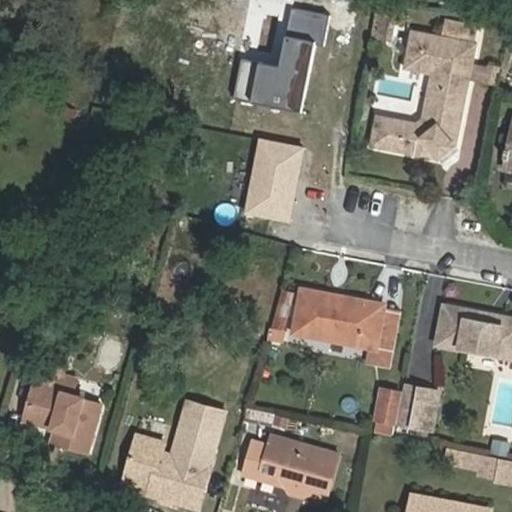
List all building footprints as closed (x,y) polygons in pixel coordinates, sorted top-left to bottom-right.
[(323,14),(292,8),(280,66),(240,58),(232,97),(302,112),(323,14)] [(377,15),(373,36),(388,39),(392,18),(377,15)] [(442,36),(412,30),(404,68),(431,75),(422,118),(416,122),(377,114),(371,145),(439,159),(458,144),(469,87),(496,93),(500,75),(500,74),(472,68),(477,43),(476,43),(479,27),(445,20),(442,36)] [(506,76),(511,54),(511,31),(500,74),(500,75),(506,76)] [(306,146),(260,137),(245,212),(291,221),(306,146)] [(368,301),(302,288),(293,333),(370,348),(375,349),(383,307),(368,304),(368,301)] [(511,318),(445,305),(437,344),(511,357),(511,318)] [(387,373),(399,310),(383,307),(375,349),(370,348),(366,369),(387,373)] [(58,372),(62,355),(46,350),(41,367),(39,366),(25,419),(63,430),(59,443),(89,452),(102,404),(84,399),(84,397),(73,394),(78,378),(58,372)] [(420,387),(406,384),(399,422),(413,425),(420,387)] [(439,391),(420,387),(413,425),(432,429),(439,391)] [(400,392),(383,389),(377,418),(395,422),(400,392)] [(124,482),(155,491),(154,496),(198,509),(210,465),(227,412),(186,400),(163,451),(165,442),(138,434),(124,482)] [(261,411),(248,408),(246,418),(260,421),(261,411)] [(395,422),(377,418),(375,431),(392,434),(395,422)] [(244,474),(259,478),(262,468),(280,474),(290,493),(298,495),(302,492),(326,499),(340,454),(272,434),(269,444),(254,440),(244,474)] [(510,443),(496,440),(494,453),(508,455),(510,443)] [(511,459),(484,454),(481,474),(496,477),(496,479),(511,482),(511,459)] [(489,511),(490,509),(413,494),(409,511),(489,511)]
